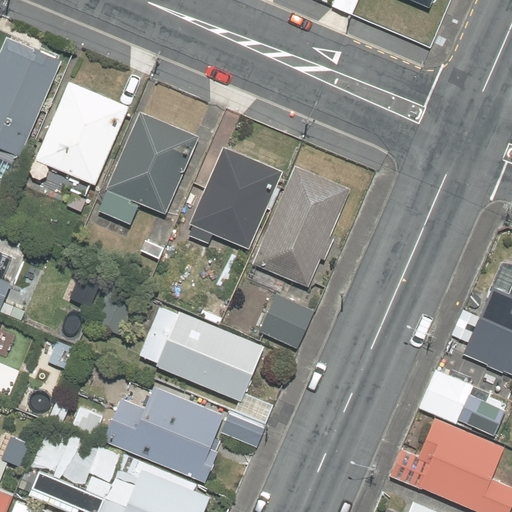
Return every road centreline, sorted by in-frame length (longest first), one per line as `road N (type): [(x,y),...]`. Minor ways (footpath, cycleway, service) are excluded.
road 1 (unclassified): [(462,131),(296,511)]
road 2 (residential): [(145,0),(462,131)]
road 3 (unclassified): [(511,18),(462,131)]
